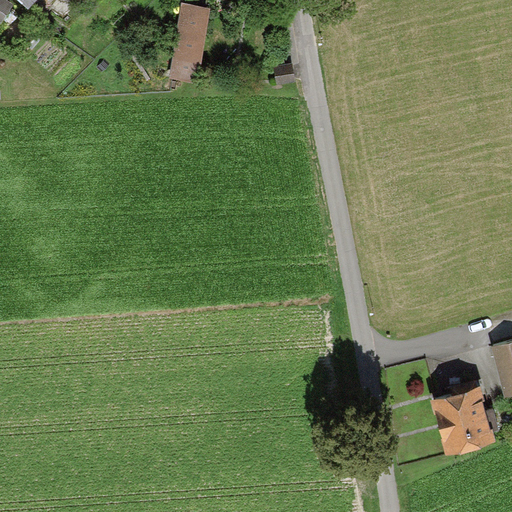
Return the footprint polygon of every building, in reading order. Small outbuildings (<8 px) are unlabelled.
[(11,0),(0,0),(0,18),(12,0),(11,0)] [(209,2),(194,0),(179,0),(170,73),(199,77),(209,2)] [(292,60),(275,63),(278,80),(295,77),(292,60)] [(511,334),(491,341),(504,392),(511,389),(511,334)] [(465,381),(432,390),(447,443),(495,430),(480,377),(465,381)]
